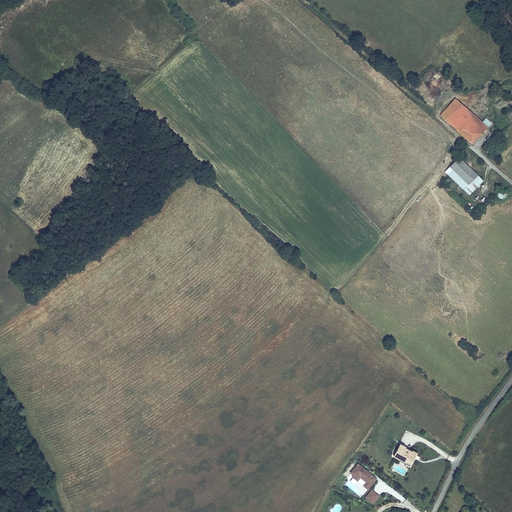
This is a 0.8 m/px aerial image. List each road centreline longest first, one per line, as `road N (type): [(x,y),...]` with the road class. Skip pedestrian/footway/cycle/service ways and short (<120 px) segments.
road 1 (track): [(299,0),(467,145)]
road 2 (unclassified): [(511,377),(463,448),(433,511)]
